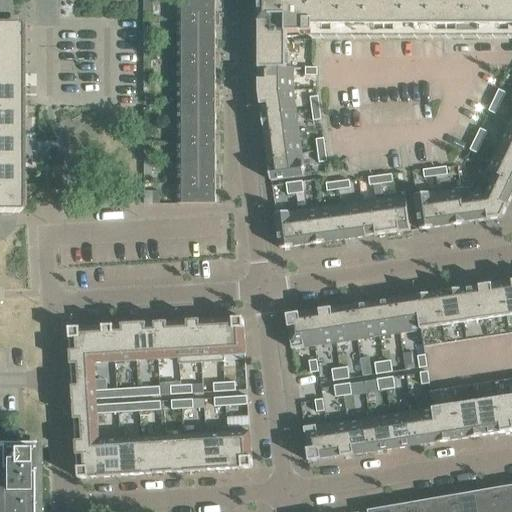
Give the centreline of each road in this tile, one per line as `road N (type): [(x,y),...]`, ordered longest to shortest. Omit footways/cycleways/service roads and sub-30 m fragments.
road 1 (residential): [(261,289),(238,0)]
road 2 (residential): [(261,289),(511,254)]
road 3 (residential): [(48,302),(44,234),(221,223)]
road 4 (residential): [(284,490),(511,455)]
road 5 (residential): [(61,504),(284,490)]
road 6 (residential): [(48,302),(261,289)]
road 7 (residential): [(284,490),(261,289)]
road 8 (residential): [(61,504),(52,374)]
